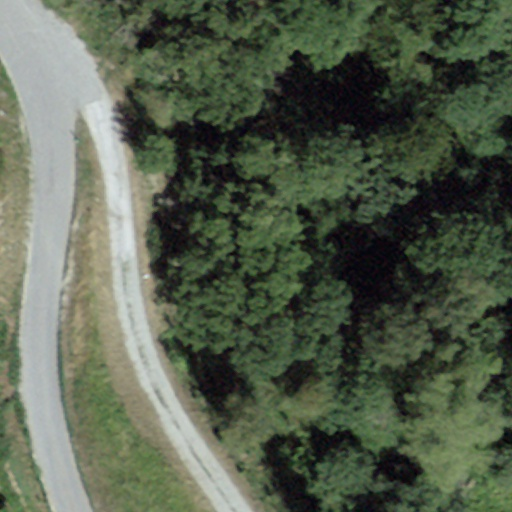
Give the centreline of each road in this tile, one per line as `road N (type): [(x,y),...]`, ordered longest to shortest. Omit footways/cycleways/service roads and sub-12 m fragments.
road 1 (track): [(30,69),(61,66),(84,81),(103,113),(116,162),(119,327),(225,511)]
road 2 (unclassified): [(0,15),(44,103),(51,144),(55,194),(40,360),(51,446),(73,511)]
